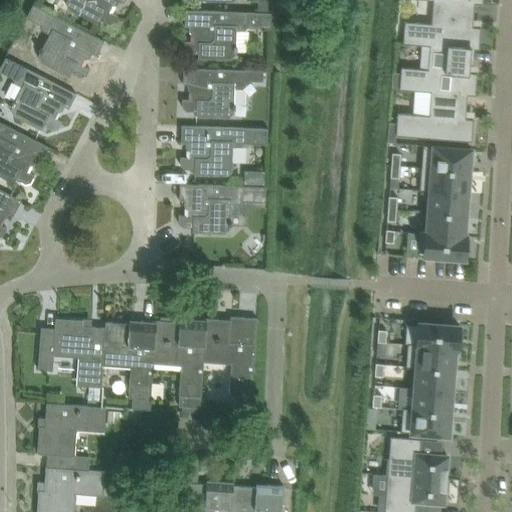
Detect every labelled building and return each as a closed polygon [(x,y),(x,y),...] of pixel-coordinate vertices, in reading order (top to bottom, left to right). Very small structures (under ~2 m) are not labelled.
[(68,0),(67,2),(69,8),(98,24),(100,19),(110,24),(115,23),(119,15),(110,11),(113,5),(114,6),(119,5),(121,0),(125,3),(126,0),(68,0)] [(406,22),(404,43),(432,46),(436,46),(436,45),(472,48),(472,49),(480,50),(481,27),(474,27),(475,3),(475,2),(450,0),(439,0),(437,0),(435,0),(434,24),(406,22)] [(105,41),(51,13),(34,4),(29,14),(44,22),(42,26),(43,30),(50,34),(39,55),(41,62),(70,77),(72,72),(82,77),(87,76),(91,68),(82,64),(85,58),(86,59),(91,58),(93,53),(97,56),(105,41)] [(246,31),(250,28),(250,13),(187,10),(186,27),(191,27),(191,32),(194,36),(196,36),(196,42),(185,42),(185,50),(189,54),(199,54),(199,59),(230,60),(232,60),(237,55),(238,31),(246,31)] [(271,28),(272,13),(262,13),(261,28),(271,28)] [(394,72),(393,88),(401,88),(400,89),(432,92),(432,91),(468,94),(468,95),(476,95),(478,73),(470,73),(472,49),(472,48),(436,45),(436,46),(432,46),(430,70),(402,67),(402,73),(394,72)] [(77,94),(24,67),(6,58),(1,67),(16,75),(14,79),(15,84),(23,88),(11,109),(13,115),(42,130),(45,126),(54,131),(59,129),(63,122),(54,117),(57,112),(58,113),(63,111),(65,107),(70,109),(77,94)] [(235,89),(244,89),(247,86),(248,81),(264,82),(264,71),(248,70),(184,68),(184,85),(189,85),(188,90),(192,94),(194,94),(193,100),(183,99),(183,108),(186,112),(197,112),(197,117),(230,118),(235,113),(235,104),(235,89)] [(466,119),(468,95),(468,94),(432,91),(432,92),(430,116),(399,113),(398,123),(397,135),(473,141),(474,119),(466,119)] [(0,121),(0,175),(15,184),(17,179),(26,184),(32,183),(35,175),(26,171),(29,165),(31,166),(36,164),(38,160),(42,162),(50,148),(0,121)] [(390,122),(388,142),(396,143),(397,135),(398,123),(390,122)] [(181,157),(181,166),(185,169),(195,170),(195,175),(228,176),(233,171),(233,147),(242,147),(245,143),(268,144),(268,129),(246,128),(182,126),(182,143),(187,143),(187,148),(190,151),(192,152),(192,158),(181,157)] [(424,145),(423,168),(470,171),(472,149),(424,145)] [(393,165),(400,166),(401,154),(393,153),(393,165)] [(393,165),(392,177),(400,178),(400,166),(393,165)] [(470,171),(423,168),(421,189),(431,190),(469,193),(470,171)] [(180,215),(179,223),(183,227),(194,228),(193,233),(226,234),(231,229),(231,226),(232,226),(232,221),(231,221),(231,205),(240,205),(244,201),(267,202),(267,187),(265,187),(244,186),(181,184),(180,201),(185,201),(185,206),(188,210),(190,209),(190,215),(180,215)] [(0,189),(0,237),(4,236),(8,229),(0,224),(0,221),(1,219),(3,219),(8,218),(10,214),(14,216),(22,201),(0,189)] [(469,193),(431,190),(429,211),(467,214),(469,193)] [(389,208),(397,209),(398,197),(390,196),(389,208)] [(389,208),(388,220),(396,221),(397,209),(389,208)] [(467,214),(429,211),(427,232),(421,232),(467,236),(467,235),(465,235),(467,214)] [(396,230),(387,230),(386,242),(395,243),(396,230)] [(467,236),(421,232),(419,255),(466,259),(467,236)] [(155,322),(154,359),(182,361),(182,366),(181,379),(180,396),(179,407),(183,407),(201,409),(201,408),(204,358),(203,358),(205,320),(191,319),(181,318),(181,319),(159,317),(159,321),(155,320),(154,322),(155,322)] [(251,406),(257,318),(240,317),(240,324),(231,324),(232,320),(205,318),(205,320),(203,358),(204,358),(232,359),(230,394),(233,394),(233,405),(234,405),(251,406)] [(105,327),(104,327),(83,326),(83,320),(55,318),(54,333),(40,332),(37,370),(53,371),(53,356),(82,358),(80,386),(101,387),(103,361),(105,327)] [(155,322),(154,322),(130,321),(130,324),(105,322),(104,327),(105,327),(103,361),(131,363),(129,398),(133,399),(132,409),(151,410),(154,359),(155,322)] [(418,344),(408,343),(408,344),(459,348),(460,326),(420,322),(418,344)] [(379,342),(387,343),(388,330),(380,330),(379,342)] [(387,343),(379,342),(377,356),(386,357),(387,343)] [(458,349),(459,348),(408,344),(407,366),(455,369),(456,349),(458,349)] [(376,376),(384,376),(385,364),(377,363),(376,376)] [(453,391),(455,369),(407,366),(407,367),(417,367),(415,388),(453,391)] [(452,413),(453,391),(415,388),(414,409),(404,408),(404,409),(452,413)] [(374,407),(374,406),(381,407),(382,395),(375,394),(374,407)] [(51,455),(50,468),(50,469),(88,472),(88,471),(89,458),(75,456),(77,428),(104,430),(106,408),(46,404),(44,427),(39,427),(37,454),(51,455)] [(450,435),(452,413),(404,409),(402,431),(450,435)] [(367,429),(375,429),(376,417),(368,416),(367,429)] [(388,475),(446,479),(448,455),(420,453),(421,438),(391,436),(388,475)] [(184,458),(180,511),(230,511),(233,486),(233,482),(208,480),(208,484),(198,483),(199,459),(184,458)] [(105,473),(88,471),(88,472),(50,469),(50,468),(45,468),(43,491),(38,491),(36,511),(73,511),(76,491),(103,494),(105,473)] [(446,479),(388,475),(385,511),(415,511),(417,501),(444,503),(446,479)] [(281,511),(284,486),(258,484),(257,488),(233,486),(230,511),(281,511)]
